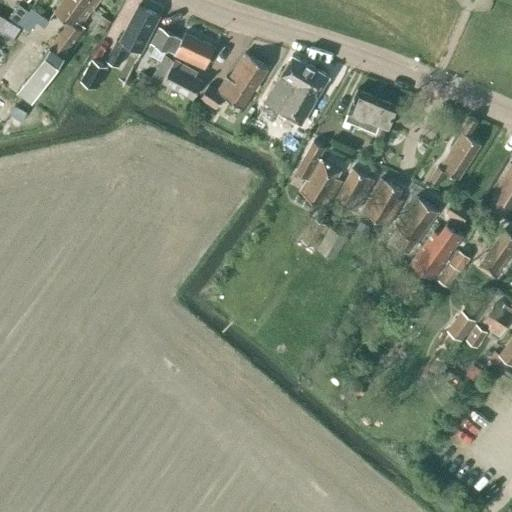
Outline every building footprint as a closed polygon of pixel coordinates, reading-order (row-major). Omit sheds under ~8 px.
[(98,0),(61,0),(54,11),(68,21),(17,90),(31,101),(64,56),(62,54),(81,29),(78,27),(98,0)] [(21,20),(30,7),(25,3),(23,5),(21,3),(16,10),(17,11),(14,15),(21,20)] [(159,14),(138,3),(119,39),(117,38),(106,59),(118,65),(128,44),(140,51),(159,14)] [(0,15),(0,38),(10,44),(20,27),(0,15)] [(215,46),(184,32),(181,38),(159,26),(150,43),(167,52),(168,50),(205,67),(215,46)] [(225,75),(216,90),(209,85),(200,97),(216,107),(224,95),(242,107),(268,67),(245,51),(228,76),(225,75)] [(329,75),(292,53),(263,102),(300,123),(329,75)] [(194,75),(197,70),(174,58),(174,59),(165,54),(153,75),(162,80),(193,98),(202,80),(194,75)] [(107,66),(91,58),(80,79),(96,88),(107,66)] [(397,105),(357,88),(347,111),(344,119),(375,132),(378,124),(387,128),(397,105)] [(468,135),(478,120),(469,115),(459,130),(461,131),(439,166),(437,165),(428,179),(437,184),(446,170),(458,178),(480,143),(468,135)] [(440,134),(449,139),(459,120),(449,116),(440,134)] [(341,169),(319,156),(325,147),(313,140),(295,171),(307,178),(299,190),(326,206),(342,180),(336,177),(341,169)] [(493,196),(487,205),(499,213),(502,208),(505,203),(510,206),(511,203),(511,163),(491,194),(493,196)] [(374,178),(353,166),(335,198),(356,210),(374,178)] [(362,210),(388,225),(403,199),(397,196),(402,189),(380,177),(362,210)] [(403,231),(395,242),(408,251),(437,210),(417,195),(395,225),(403,231)] [(469,211),(452,201),(446,211),(462,222),(469,211)] [(502,208),(499,213),(504,216),(507,211),(502,208)] [(301,238),(317,247),(330,225),(314,216),(301,238)] [(410,263),(431,278),(462,234),(446,222),(438,232),(433,230),(410,263)] [(333,257),(346,234),(330,225),(317,247),(333,257)] [(511,254),(511,233),(504,227),(478,264),(496,277),(511,254)] [(459,271),(469,257),(458,249),(448,263),(459,271)] [(500,309),(493,304),(482,320),(489,325),(487,327),(499,335),(511,315),(511,309),(504,304),(500,309)] [(451,330),(464,339),(476,322),(462,313),(451,330)] [(488,330),(476,322),(464,339),(477,347),(488,330)] [(511,338),(500,354),(511,363),(511,361),(511,338)] [(473,363),(466,373),(472,377),(479,367),(473,363)] [(420,407),(432,386),(409,373),(398,395),(420,407)]
